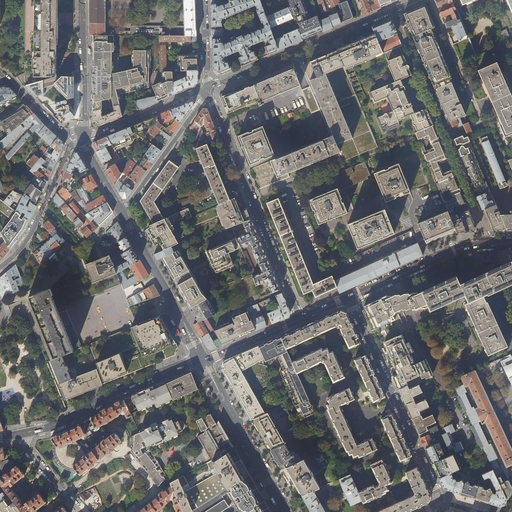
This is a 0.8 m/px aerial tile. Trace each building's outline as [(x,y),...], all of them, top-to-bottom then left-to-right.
[(29,84),(56,76),(49,76),(49,77),(34,77),(34,70),(33,70),(33,59),(34,59),(35,0),(25,0),(25,71),(25,82),(29,82),(29,84)] [(58,13),(58,0),(35,0),(34,59),(33,59),(33,70),(34,70),(34,77),(49,77),(49,76),(56,76),(56,58),(56,55),(56,52),(58,52),(58,25),(58,20),(58,13)] [(104,35),(104,0),(90,0),(90,21),(90,35),(93,35),(104,35)] [(183,0),(184,26),(134,26),(134,14),(131,14),(131,31),(121,31),(121,33),(109,33),(109,36),(114,36),(130,36),(160,36),(197,36),(196,21),(195,0),(183,0)] [(210,0),(211,6),(212,30),(222,30),(222,27),(222,20),(254,6),(256,6),(258,10),(256,10),(262,23),(263,23),(265,26),(264,28),(224,44),(223,44),(222,36),(212,36),(213,65),(213,68),(213,69),(217,72),(221,75),(232,70),(226,56),(238,51),(239,52),(242,57),(239,58),(242,66),(243,66),(258,60),(255,51),(251,53),(249,48),(250,46),(267,39),(268,41),(268,42),(269,45),(265,47),(268,55),(278,51),(275,41),(270,29),(266,17),(264,12),(259,0),(210,0)] [(259,0),(264,12),(285,3),(284,1),(286,0),(259,0)] [(308,13),(307,10),(308,10),(308,8),(307,7),(306,5),(305,5),(304,3),(303,1),(304,1),(303,0),(286,0),(284,1),(285,3),(287,8),(293,20),(298,30),(302,39),(316,34),(319,33),(318,32),(320,31),(321,32),(323,31),(319,21),(317,16),(310,19),(308,13)] [(317,0),(320,7),(322,13),(323,13),(324,13),(326,16),(325,16),(325,18),(325,19),(319,21),(323,31),(323,32),(325,31),(333,28),(332,27),(328,16),(327,11),(323,2),(322,0),(317,0)] [(333,14),(328,16),(332,27),(337,25),(341,24),(335,5),(332,0),(322,0),(323,2),(328,0),(329,2),(331,6),(330,6),(333,14)] [(347,1),(335,5),(341,24),(344,22),(354,18),(348,0),(347,1)] [(369,0),(368,0),(362,0),(358,2),(362,12),(363,15),(363,16),(372,12),(373,11),(370,5),(370,4),(368,5),(367,2),(369,1),(369,0)] [(377,0),(368,0),(369,0),(370,0),(373,0),(374,3),(370,5),(373,11),(375,10),(380,8),(380,7),(377,0)] [(439,10),(440,13),(455,7),(451,0),(434,0),(438,8),(442,7),(441,5),(446,3),(447,5),(450,3),(451,4),(450,5),(439,10)] [(511,0),(460,0),(462,6),(476,0),(505,0),(511,16),(511,0)] [(432,82),(435,89),(451,82),(450,80),(452,79),(450,74),(444,60),(436,39),(431,29),(435,27),(435,26),(428,10),(426,6),(424,5),(420,7),(407,12),(405,13),(404,15),(405,18),(411,33),(417,46),(422,59),(427,71),(432,82)] [(455,7),(440,13),(442,18),(450,15),(452,20),(444,23),(446,28),(457,24),(461,22),(460,19),(457,20),(454,14),(457,13),(455,7)] [(287,8),(266,17),(270,29),(293,20),(287,8)] [(371,26),(375,35),(383,53),(384,52),(399,46),(402,46),(390,18),(388,19),(386,19),(387,22),(376,26),(375,24),(373,25),(371,26)] [(461,22),(457,24),(458,25),(450,28),(456,43),(468,38),(461,22)] [(287,47),(303,41),(302,39),(298,30),(286,34),(286,35),(284,36),(284,37),(275,41),(278,51),(287,47)] [(93,47),(93,62),(93,71),(93,82),(93,92),(93,99),(93,103),(93,108),(93,111),(102,109),(111,107),(119,105),(119,87),(149,86),(149,49),(134,49),(134,52),(132,52),(132,53),(131,55),(131,57),(131,58),(132,61),(134,61),(133,67),(118,67),(118,47),(114,47),(114,36),(109,36),(104,35),(93,35),(93,47)] [(347,47),(338,51),(344,66),(345,68),(383,53),(375,35),(365,39),(363,36),(357,38),(359,42),(355,43),(353,44),(353,43),(347,46),(347,47)] [(399,46),(384,52),(389,64),(388,64),(395,81),(370,92),(372,98),(373,98),(374,102),(387,97),(392,110),(386,112),(387,114),(386,113),(385,113),(384,114),(384,115),(383,114),(376,116),(383,132),(399,126),(397,121),(400,120),(400,118),(408,115),(411,122),(410,122),(412,126),(413,125),(416,132),(433,125),(431,121),(426,108),(420,110),(421,111),(420,111),(419,111),(418,111),(417,112),(416,113),(416,112),(414,112),(402,82),(401,83),(399,79),(412,75),(409,67),(408,68),(409,67),(408,66),(408,65),(407,64),(408,64),(405,58),(404,58),(399,46)] [(344,66),(338,51),(303,65),(333,135),(322,140),(329,156),(340,152),(339,149),(338,149),(337,145),(353,138),(340,108),(350,104),(348,98),(338,102),(326,74),(344,66)] [(198,62),(198,55),(176,55),(177,63),(178,63),(178,72),(198,71),(198,62)] [(260,100),(260,102),(300,86),(292,64),(279,70),(266,75),(252,81),(259,101),(260,100)] [(511,133),(511,103),(495,65),(479,72),(495,109),(492,110),(504,137),(511,133)] [(23,82),(25,82),(25,71),(23,74),(20,75),(17,77),(19,81),(22,84),(23,83),(23,82)] [(56,76),(29,84),(24,86),(30,92),(36,97),(43,95),(41,88),(42,88),(54,85),(56,84),(70,99),(74,98),(74,91),(74,83),(74,71),(56,76)] [(198,80),(198,77),(198,71),(178,72),(172,72),(174,95),(190,88),(195,86),(197,83),(198,80)] [(172,72),(167,72),(161,73),(161,83),(153,85),(156,97),(157,102),(159,101),(174,95),(172,72)] [(354,72),(349,75),(353,83),(358,80),(354,72)] [(241,86),(252,81),(250,77),(220,89),(217,95),(225,115),(227,114),(223,105),(220,95),(226,92),(241,86)] [(54,85),(68,100),(70,99),(56,84),(54,85)] [(455,106),(461,104),(457,95),(453,86),(436,93),(438,98),(443,108),(448,120),(449,123),(460,117),(455,106)] [(17,95),(9,88),(3,87),(1,87),(0,87),(0,103),(15,96),(17,95)] [(302,90),(311,113),(320,110),(310,87),(302,90)] [(135,102),(119,105),(121,111),(127,109),(128,114),(136,111),(137,111),(137,110),(156,102),(157,102),(156,97),(149,98),(135,101),(135,102)] [(73,116),(71,113),(73,112),(71,109),(68,104),(67,105),(66,105),(66,104),(67,104),(67,103),(67,102),(67,101),(66,100),(60,102),(57,103),(58,103),(58,104),(56,104),(57,105),(54,105),(56,108),(58,107),(59,108),(55,109),(57,113),(57,114),(54,116),(61,123),(66,121),(66,120),(73,116)] [(170,110),(173,118),(174,118),(180,123),(186,116),(195,104),(192,101),(177,107),(170,110)] [(461,104),(455,106),(460,117),(466,115),(462,106),(461,104)] [(0,131),(4,130),(7,136),(12,132),(15,129),(20,125),(22,123),(34,113),(32,111),(29,107),(28,106),(27,105),(0,120),(0,131)] [(119,105),(111,107),(112,112),(110,113),(110,114),(103,117),(102,116),(102,115),(102,109),(93,111),(93,120),(101,125),(117,119),(122,116),(121,111),(119,105)] [(204,125),(207,133),(215,130),(214,126),(210,117),(207,109),(203,109),(199,115),(192,124),(189,128),(196,133),(201,126),(204,125)] [(165,112),(158,115),(157,117),(160,123),(173,118),(170,110),(165,112)] [(39,119),(34,113),(22,123),(27,129),(34,122),(35,124),(30,129),(30,130),(28,132),(27,132),(6,155),(8,160),(35,131),(42,123),(39,119)] [(133,142),(137,136),(143,140),(144,139),(148,132),(153,124),(156,120),(157,117),(158,115),(143,121),(132,126),(124,129),(114,133),(107,136),(111,144),(120,161),(126,157),(121,147),(133,142)] [(462,122),(460,117),(449,123),(446,124),(448,128),(462,122)] [(177,129),(180,123),(174,118),(164,123),(162,125),(173,133),(177,129)] [(50,130),(42,123),(35,131),(50,146),(58,137),(50,130)] [(171,137),(158,128),(153,124),(148,132),(154,137),(159,130),(161,134),(169,140),(171,137)] [(23,128),(20,125),(15,129),(12,132),(7,136),(0,142),(3,147),(23,128)] [(437,135),(433,125),(416,132),(415,133),(418,140),(419,139),(421,142),(419,142),(423,152),(425,152),(426,154),(424,155),(427,161),(428,161),(431,167),(429,168),(433,177),(435,177),(438,183),(436,184),(439,190),(440,189),(442,192),(440,193),(448,211),(457,233),(467,233),(473,232),(476,229),(475,227),(471,218),(464,201),(461,192),(453,195),(454,198),(446,201),(442,193),(450,190),(451,192),(459,189),(455,178),(451,170),(441,174),(440,171),(434,173),(433,170),(439,168),(437,165),(448,161),(444,153),(440,142),(432,145),(433,148),(425,151),(421,142),(430,139),(431,142),(438,139),(437,135)] [(246,155),(249,165),(260,160),(259,159),(263,158),(264,159),(274,154),(263,126),(260,128),(252,131),(253,132),(249,133),(249,132),(238,136),(246,155)] [(215,130),(207,133),(206,134),(207,137),(206,138),(206,139),(208,138),(208,140),(203,142),(204,145),(207,144),(219,139),(217,133),(215,130)] [(150,143),(154,137),(148,132),(144,139),(150,143),(148,145),(151,147),(144,157),(152,163),(156,158),(160,152),(164,146),(156,141),(153,145),(150,143)] [(109,145),(111,144),(107,136),(100,139),(93,142),(92,146),(94,149),(96,153),(106,147),(105,146),(106,145),(108,143),(109,145)] [(487,136),(480,139),(498,183),(505,181),(487,136)] [(61,141),(58,137),(50,146),(56,150),(53,156),(47,152),(46,155),(56,162),(59,156),(64,146),(63,142),(61,141)] [(196,149),(204,145),(203,142),(202,139),(193,143),(194,143),(195,147),(196,149)] [(288,174),(329,156),(322,140),(251,169),(254,177),(259,189),(289,177),(288,174)] [(452,140),(450,141),(453,148),(458,158),(460,158),(457,150),(460,149),(460,147),(461,146),(460,144),(457,145),(455,141),(453,142),(452,140)] [(111,144),(109,145),(112,151),(110,152),(115,161),(114,161),(113,161),(108,164),(107,164),(103,165),(106,170),(110,169),(109,168),(115,164),(117,163),(121,161),(120,161),(111,144)] [(207,144),(204,145),(196,149),(195,147),(194,148),(194,149),(196,149),(219,205),(230,200),(207,144)] [(106,147),(96,153),(99,158),(102,163),(112,158),(106,147)] [(81,173),(88,169),(84,162),(78,152),(75,152),(69,163),(66,171),(75,176),(81,173)] [(485,178),(474,152),(460,158),(463,164),(464,164),(466,167),(468,166),(469,169),(465,170),(468,176),(469,175),(471,179),(469,180),(471,184),(485,178)] [(44,154),(43,155),(42,156),(39,159),(37,162),(41,165),(46,160),(50,163),(47,169),(51,173),(54,167),(56,162),(46,155),(44,154)] [(37,162),(39,159),(34,155),(31,159),(30,159),(27,163),(32,168),(37,162)] [(148,169),(152,163),(144,157),(138,165),(146,171),(148,169)] [(127,176),(135,164),(130,160),(125,169),(122,173),(127,176)] [(140,201),(153,224),(164,219),(154,202),(179,168),(169,161),(166,165),(158,176),(151,186),(143,196),(140,201)] [(367,176),(371,175),(365,161),(346,169),(344,166),(331,171),(338,188),(339,191),(352,185),(368,179),(367,176)] [(37,170),(41,165),(37,162),(32,168),(30,171),(39,178),(46,184),(50,177),(51,173),(47,169),(45,174),(46,175),(45,176),(37,170)] [(122,173),(125,169),(123,166),(120,172),(115,164),(109,168),(110,169),(106,170),(108,174),(115,185),(122,173)] [(383,194),(386,202),(396,198),(396,197),(399,195),(400,196),(410,192),(399,164),(388,168),(388,169),(385,170),(384,169),(374,174),(378,183),(383,194)] [(141,178),(146,171),(138,165),(129,177),(132,180),(137,183),(141,178)] [(89,170),(88,169),(81,173),(75,176),(77,177),(78,178),(81,176),(81,175),(89,170)] [(128,177),(127,176),(122,173),(115,185),(117,189),(122,199),(126,199),(132,190),(129,188),(131,186),(126,182),(125,184),(126,184),(126,185),(126,186),(124,184),(121,182),(121,178),(125,181),(128,177)] [(82,186),(94,180),(91,174),(80,181),(82,186)] [(38,199),(41,191),(33,185),(24,178),(20,182),(25,186),(26,186),(28,188),(25,192),(25,193),(23,196),(28,200),(30,198),(32,200),(30,202),(35,205),(38,199)] [(44,189),(46,184),(39,178),(33,185),(41,191),(43,192),(44,189)] [(490,191),(485,178),(471,184),(469,184),(471,190),(473,189),(485,184),(486,188),(482,189),(483,191),(473,195),(474,198),(476,197),(486,193),(488,192),(490,191)] [(98,186),(94,180),(82,186),(70,194),(88,213),(107,202),(103,195),(92,202),(87,192),(98,186)] [(63,186),(57,193),(64,202),(70,196),(72,198),(66,204),(72,210),(78,217),(84,223),(92,232),(95,229),(99,226),(97,224),(88,213),(70,194),(63,186)] [(315,215),(319,225),(339,216),(348,213),(343,202),(342,203),(342,201),(341,199),(342,199),(339,191),(338,188),(309,201),(313,211),(314,210),(316,214),(315,215)] [(4,202),(9,206),(15,199),(18,194),(13,191),(4,202)] [(65,202),(64,202),(57,193),(56,193),(53,200),(60,207),(65,202)] [(487,194),(486,193),(476,197),(477,197),(476,197),(476,198),(477,200),(478,201),(479,203),(482,210),(484,209),(495,204),(492,197),(491,197),(492,200),(488,201),(487,200),(486,198),(485,195),(487,194)] [(16,212),(21,215),(22,212),(25,214),(24,218),(28,221),(29,222),(33,213),(36,206),(35,205),(30,202),(29,205),(28,205),(27,207),(26,206),(28,200),(23,196),(16,211),(16,212)] [(323,294),(337,287),(334,281),(332,276),(318,282),(313,284),(292,232),(293,231),(292,229),(291,229),(278,198),(267,203),(304,294),(313,290),(315,297),(320,295),(323,294)] [(230,200),(219,205),(192,217),(188,219),(192,227),(221,215),(226,229),(239,224),(250,220),(248,215),(246,211),(239,214),(233,199),(230,200)] [(109,206),(107,202),(88,213),(97,224),(100,221),(102,219),(102,217),(101,215),(111,209),(109,206)] [(68,215),(72,210),(66,204),(61,208),(68,215)] [(511,211),(509,211),(511,215),(500,215),(498,216),(498,214),(499,214),(495,204),(484,209),(488,219),(491,226),(492,225),(493,227),(494,228),(495,229),(496,229),(498,229),(511,228),(511,211)] [(189,208),(164,219),(153,224),(150,226),(151,226),(146,229),(148,234),(155,246),(160,244),(163,250),(164,250),(173,247),(179,244),(178,243),(175,238),(175,237),(180,234),(180,235),(187,232),(186,230),(188,229),(189,231),(188,231),(188,232),(193,230),(192,227),(188,219),(192,217),(189,208)] [(78,217),(72,210),(68,215),(73,221),(78,217)] [(355,242),(358,248),(395,233),(392,226),(387,215),(385,210),(373,215),(362,219),(348,225),(351,232),(355,242)] [(422,232),(426,244),(435,239),(446,234),(448,233),(457,233),(448,211),(418,223),(422,232)] [(24,218),(21,215),(16,212),(4,230),(0,223),(0,232),(1,234),(9,249),(15,241),(24,229),(28,221),(24,218)] [(84,223),(78,217),(73,221),(78,225),(76,227),(77,229),(80,227),(84,223)] [(256,231),(252,219),(250,220),(239,224),(241,229),(244,227),(247,235),(236,239),(240,248),(250,244),(262,273),(252,277),(256,286),(267,281),(271,293),(280,289),(276,279),(266,255),(256,231)] [(42,226),(50,234),(55,230),(56,229),(48,221),(42,226)] [(118,241),(127,237),(118,222),(105,233),(115,243),(118,241)] [(92,232),(84,223),(80,227),(81,228),(80,230),(86,237),(92,232)] [(55,230),(50,234),(52,236),(56,241),(60,245),(64,241),(65,241),(55,230)] [(10,250),(9,249),(1,234),(0,235),(0,242),(1,245),(0,245),(0,261),(3,259),(7,253),(10,250)] [(50,247),(56,241),(52,236),(46,242),(50,247)] [(129,241),(127,237),(118,241),(120,245),(119,245),(121,249),(122,248),(125,252),(133,248),(129,241)] [(228,253),(240,248),(236,239),(206,251),(216,273),(234,266),(228,253)] [(64,241),(60,245),(60,246),(62,247),(62,248),(68,254),(72,250),(73,249),(67,241),(65,242),(64,241)] [(44,253),(50,247),(46,242),(39,248),(44,253)] [(334,281),(337,287),(338,290),(340,293),(353,287),(385,273),(401,266),(410,261),(423,255),(418,243),(395,253),(379,261),(334,281)] [(65,257),(68,254),(62,248),(62,247),(55,254),(61,260),(65,257)] [(173,247),(164,250),(159,252),(154,254),(155,257),(157,260),(162,258),(176,252),(173,247)] [(37,259),(44,253),(39,248),(33,254),(37,259)] [(136,253),(133,248),(125,252),(121,254),(117,257),(118,258),(119,258),(120,258),(123,256),(123,257),(122,258),(123,260),(125,259),(128,259),(128,261),(125,260),(116,266),(114,260),(116,259),(115,258),(112,259),(117,274),(120,272),(130,266),(140,260),(136,253)] [(176,252),(162,258),(169,271),(183,296),(190,308),(207,299),(203,294),(202,295),(177,251),(176,252)] [(48,258),(44,253),(37,259),(43,268),(47,265),(44,262),(48,258)] [(61,260),(55,254),(49,259),(55,266),(57,264),(61,260)] [(52,291),(75,350),(82,347),(65,307),(121,284),(120,281),(119,281),(109,255),(86,265),(90,276),(52,291)] [(145,269),(140,260),(130,266),(134,275),(133,275),(134,276),(135,276),(124,283),(121,277),(127,274),(125,270),(121,273),(120,272),(117,274),(120,281),(121,284),(123,290),(139,281),(149,276),(145,269)] [(488,296),(511,284),(511,263),(511,261),(499,267),(470,280),(459,284),(456,276),(430,288),(421,292),(421,293),(428,307),(430,311),(464,295),(468,303),(465,304),(487,356),(507,347),(487,302),(486,302),(483,296),(487,294),(488,296)] [(0,293),(2,299),(4,297),(25,289),(15,265),(4,274),(0,277),(0,293)] [(281,291),(280,289),(271,293),(261,297),(256,286),(252,277),(251,274),(247,276),(248,279),(247,280),(245,277),(219,287),(226,302),(241,296),(242,298),(242,299),(246,308),(257,304),(262,301),(271,298),(276,296),(282,293),(281,291)] [(129,306),(150,299),(157,296),(160,295),(157,289),(154,284),(144,289),(126,300),(128,306),(129,306)] [(22,300),(26,312),(47,362),(49,361),(62,356),(75,350),(52,291),(50,288),(22,300)] [(428,307),(421,293),(418,294),(418,293),(414,293),(413,291),(408,293),(408,294),(407,294),(405,294),(402,295),(399,296),(405,309),(405,310),(408,308),(411,307),(411,308),(415,308),(415,309),(420,307),(424,307),(424,308),(428,307)] [(282,293),(276,296),(279,305),(277,306),(278,309),(276,310),(275,308),(274,309),(274,310),(267,313),(272,324),(278,321),(286,318),(288,317),(290,313),(282,293)] [(399,296),(398,295),(395,295),(390,297),(390,296),(388,296),(386,296),(381,298),(391,321),(394,320),(393,315),(395,313),(394,312),(401,309),(402,309),(405,309),(399,296)] [(246,309),(246,308),(242,299),(240,300),(239,299),(242,298),(241,296),(226,302),(226,305),(229,303),(229,305),(227,306),(232,316),(246,309)] [(271,298),(262,301),(263,303),(265,308),(274,304),(271,298)] [(391,321),(381,298),(372,302),(367,304),(364,314),(371,331),(391,321)] [(153,304),(150,299),(129,306),(137,325),(89,344),(98,366),(98,369),(97,369),(103,384),(109,381),(119,377),(128,373),(143,367),(155,363),(168,358),(174,355),(176,351),(177,347),(173,338),(170,340),(162,320),(160,316),(151,320),(147,311),(155,308),(153,304)] [(217,314),(208,299),(207,299),(190,308),(193,314),(198,323),(207,319),(217,314)] [(26,312),(22,300),(8,306),(12,316),(13,318),(26,312)] [(259,308),(257,304),(246,308),(246,309),(247,312),(255,328),(256,331),(261,329),(267,326),(262,316),(262,314),(259,308)] [(287,335),(281,338),(286,349),(339,325),(349,348),(361,343),(359,340),(353,326),(350,319),(347,312),(341,310),(337,312),(326,317),(305,326),(287,335)] [(263,314),(262,314),(262,316),(267,326),(269,325),(272,324),(267,313),(266,311),(264,311),(265,314),(264,315),(263,314)] [(255,328),(247,312),(233,318),(235,324),(240,335),(243,333),(250,331),(255,328)] [(207,349),(211,350),(222,345),(218,338),(213,341),(205,327),(207,326),(210,332),(212,331),(213,332),(214,332),(214,331),(207,319),(198,323),(194,325),(198,332),(203,341),(207,349)] [(238,336),(233,325),(232,323),(229,324),(228,322),(221,326),(222,328),(214,331),(214,332),(218,338),(222,345),(226,343),(239,337),(238,336)] [(414,338),(411,330),(401,335),(405,343),(408,342),(413,352),(410,353),(415,364),(424,360),(421,352),(414,338)] [(410,353),(413,352),(408,342),(405,343),(401,335),(384,342),(399,374),(392,377),(393,378),(398,391),(408,386),(417,382),(418,384),(425,381),(424,380),(432,376),(428,368),(424,360),(415,364),(410,353)] [(286,349),(281,338),(280,336),(276,337),(263,343),(261,344),(258,346),(265,361),(277,356),(283,370),(280,371),(302,419),(305,417),(311,414),(315,413),(297,373),(291,361),(286,349)] [(265,361),(258,346),(239,354),(229,358),(225,360),(225,361),(224,362),(223,364),(222,366),(223,368),(221,369),(223,373),(232,388),(239,401),(247,415),(250,420),(254,419),(268,413),(285,405),(265,361)] [(291,361),(297,373),(314,365),(314,366),(318,365),(317,363),(319,363),(318,362),(320,361),(325,363),(334,383),(345,377),(333,351),(330,352),(328,347),(322,350),(322,348),(291,361)] [(354,360),(373,402),(385,397),(379,384),(368,360),(366,355),(354,360)] [(62,356),(49,361),(51,361),(60,384),(61,383),(66,398),(70,397),(92,388),(103,384),(97,369),(97,368),(77,376),(77,378),(74,379),(73,378),(71,379),(67,369),(68,369),(67,366),(66,366),(62,356)] [(511,385),(504,368),(503,368),(511,387),(511,385)] [(499,461),(501,465),(504,471),(507,478),(511,488),(511,452),(494,412),(496,411),(494,406),(491,407),(474,370),(460,377),(464,385),(467,392),(474,407),(481,421),(488,436),(489,440),(491,443),(498,458),(499,461)] [(173,400),(198,389),(191,372),(172,381),(169,382),(166,383),(172,398),(173,400)] [(308,383),(314,398),(327,392),(328,390),(320,372),(308,377),(307,376),(306,377),(309,383),(308,383)] [(172,398),(166,383),(165,384),(164,382),(163,382),(161,383),(159,383),(157,385),(156,385),(153,386),(137,393),(134,395),(131,396),(137,408),(129,411),(130,413),(155,403),(156,406),(172,398)] [(422,393),(419,385),(412,388),(411,389),(410,390),(408,386),(398,391),(402,398),(405,405),(415,401),(413,397),(422,393)] [(472,408),(465,393),(467,392),(464,385),(456,388),(457,392),(455,393),(457,396),(456,396),(463,411),(464,411),(466,414),(467,413),(471,421),(469,422),(471,425),(469,426),(471,429),(472,429),(476,437),(474,437),(478,445),(479,444),(482,451),(484,451),(488,458),(486,459),(489,467),(488,467),(490,470),(492,469),(501,465),(499,461),(497,462),(495,459),(498,458),(491,443),(489,444),(487,441),(489,440),(488,436),(485,437),(479,422),(481,421),(474,407),(472,408)] [(358,455),(359,457),(377,449),(372,437),(357,444),(340,406),(355,399),(349,388),(328,397),(327,400),(329,404),(327,405),(328,408),(327,409),(335,425),(333,426),(334,427),(335,427),(339,434),(337,435),(338,436),(339,435),(347,451),(349,455),(352,454),(353,457),(358,455)] [(125,399),(124,399),(129,411),(137,408),(131,396),(125,399)] [(97,428),(105,423),(106,423),(108,422),(109,421),(119,415),(119,414),(122,412),(124,413),(129,411),(124,399),(115,403),(90,418),(79,424),(74,427),(51,438),(59,448),(69,443),(70,443),(72,442),(72,441),(75,440),(80,438),(86,434),(97,428)] [(420,412),(429,407),(425,400),(418,403),(418,404),(416,404),(415,401),(405,405),(408,410),(412,420),(421,415),(420,412)] [(219,432),(209,413),(196,420),(201,431),(204,430),(205,432),(197,436),(205,452),(206,452),(211,460),(214,459),(215,461),(223,455),(222,453),(226,451),(224,448),(220,450),(219,447),(220,446),(221,447),(228,443),(224,433),(222,431),(219,432)] [(285,442),(268,413),(254,419),(261,431),(271,449),(272,448),(285,443),(287,442),(286,442),(285,442)] [(380,419),(400,461),(412,456),(406,444),(398,426),(392,413),(380,419)] [(426,426),(428,425),(429,425),(436,422),(432,414),(423,418),(421,415),(412,420),(414,425),(418,434),(428,429),(426,426)] [(177,432),(182,430),(178,421),(173,423),(172,419),(169,421),(168,419),(162,422),(163,423),(157,426),(157,425),(151,428),(150,426),(145,429),(139,432),(147,445),(154,442),(154,443),(163,440),(178,434),(177,432)] [(454,429),(452,424),(444,427),(446,432),(441,434),(448,449),(453,447),(456,452),(463,449),(460,441),(457,442),(453,432),(455,431),(454,429)] [(428,434),(438,430),(436,426),(428,429),(418,434),(419,436),(420,438),(428,434)] [(147,445),(139,432),(131,435),(130,436),(129,437),(129,438),(130,443),(130,444),(130,445),(130,446),(130,447),(132,449),(131,451),(135,456),(137,455),(148,469),(147,470),(154,479),(153,480),(158,485),(167,478),(153,455),(147,445)] [(73,465),(80,475),(110,451),(110,452),(113,450),(113,449),(119,444),(119,443),(121,441),(121,439),(116,433),(114,433),(112,434),(87,454),(86,454),(85,454),(83,456),(83,457),(73,465)] [(432,442),(431,441),(432,441),(430,438),(428,434),(420,438),(422,443),(425,449),(435,444),(437,443),(435,440),(432,442)] [(85,452),(86,451),(78,442),(77,442),(75,440),(72,441),(72,442),(70,443),(69,443),(59,448),(61,450),(60,451),(59,452),(59,453),(58,456),(58,457),(58,459),(59,460),(60,461),(61,462),(62,463),(64,464),(65,464),(67,464),(69,463),(71,462),(73,465),(83,457),(83,456),(85,454),(86,454),(87,454),(85,452)] [(444,450),(440,442),(437,443),(435,444),(425,449),(427,454),(432,463),(433,462),(441,459),(440,456),(443,454),(442,451),(444,450)] [(289,451),(285,443),(272,448),(277,458),(278,460),(277,461),(280,465),(284,463),(286,467),(300,461),(296,454),(295,454),(293,451),(291,452),(290,451),(289,451)] [(8,457),(8,455),(7,454),(5,454),(3,447),(0,447),(0,459),(5,458),(7,458),(8,457)] [(228,452),(227,453),(223,455),(215,461),(214,459),(211,460),(206,463),(213,475),(190,489),(183,475),(170,482),(171,484),(183,511),(190,511),(243,479),(246,477),(250,475),(242,461),(241,459),(234,462),(228,452)] [(459,468),(452,454),(441,459),(433,462),(435,467),(440,477),(450,473),(454,471),(457,469),(458,472),(461,479),(463,483),(467,481),(468,480),(476,477),(469,464),(459,468)] [(314,455),(300,461),(286,467),(294,481),(302,495),(319,487),(312,475),(322,469),(314,455)] [(358,492),(361,500),(363,503),(386,492),(385,491),(389,489),(386,485),(391,483),(389,478),(390,478),(382,459),(370,464),(378,482),(378,484),(375,486),(374,484),(358,492)] [(17,466),(15,464),(16,463),(15,462),(14,461),(12,460),(9,460),(7,460),(5,460),(4,461),(3,461),(1,463),(0,465),(0,472),(0,473),(3,477),(17,466)] [(504,471),(501,465),(492,469),(495,475),(504,471)] [(0,479),(0,482),(10,496),(22,511),(34,511),(47,502),(39,493),(26,503),(26,504),(25,505),(24,505),(22,502),(22,501),(13,490),(10,487),(11,485),(12,485),(25,475),(18,466),(17,466),(3,477),(0,479)] [(375,511),(407,511),(411,510),(421,506),(428,502),(430,497),(423,480),(417,467),(405,472),(413,492),(413,494),(375,511)] [(495,475),(492,469),(490,470),(481,474),(484,479),(488,477),(490,478),(496,491),(495,492),(494,493),(492,492),(489,502),(493,504),(499,505),(504,503),(505,502),(506,500),(496,478),(495,475)] [(350,473),(319,487),(302,495),(311,511),(324,511),(320,503),(322,500),(318,498),(317,499),(315,494),(318,491),(321,489),(322,490),(331,486),(331,485),(341,481),(351,504),(361,500),(358,492),(350,473)] [(463,483),(461,479),(456,480),(455,480),(455,479),(453,478),(452,478),(450,473),(440,477),(438,478),(443,488),(452,491),(460,493),(463,483)] [(474,482),(474,480),(475,479),(476,479),(476,480),(479,481),(481,474),(476,477),(468,480),(470,484),(473,482),(474,482)] [(220,511),(235,503),(240,511),(247,511),(260,504),(253,492),(257,489),(251,477),(250,475),(246,477),(243,479),(190,511),(220,511)] [(510,493),(511,490),(511,488),(507,478),(504,479),(505,481),(503,482),(500,476),(496,478),(506,500),(510,493)] [(474,498),(478,485),(473,484),(471,485),(469,485),(467,481),(463,483),(460,493),(465,495),(474,498)] [(156,511),(165,505),(165,504),(170,500),(173,500),(174,504),(173,505),(176,511),(183,511),(171,484),(136,511),(156,511)] [(489,502),(492,492),(489,488),(486,490),(485,490),(484,489),(483,487),(478,485),(474,498),(479,500),(489,502)] [(22,511),(10,496),(5,500),(0,503),(0,509),(0,510),(2,511),(8,511),(10,511),(22,511)] [(270,511),(268,507),(264,501),(260,504),(247,511),(270,511)]
